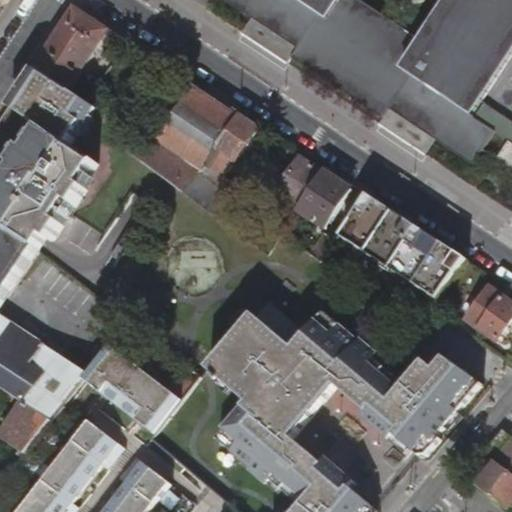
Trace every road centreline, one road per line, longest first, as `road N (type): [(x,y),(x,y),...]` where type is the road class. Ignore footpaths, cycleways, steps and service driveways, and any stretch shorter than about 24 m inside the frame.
road 1 (residential): [(111,0),(511,265)]
road 2 (residential): [(414,511),(511,401)]
